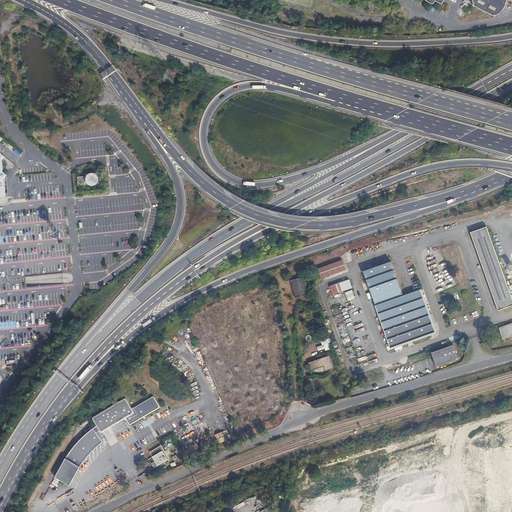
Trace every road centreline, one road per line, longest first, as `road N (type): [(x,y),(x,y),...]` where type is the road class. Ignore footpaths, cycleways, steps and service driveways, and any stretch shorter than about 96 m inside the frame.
road 1 (trunk): [(72,388),(139,328),(211,286),(482,189)]
road 2 (residential): [(511,356),(314,413),(99,511)]
road 3 (motorway): [(511,120),(119,0)]
road 4 (motorway): [(401,132),(290,181),(229,181),(203,139),(224,95),(263,86),(338,97)]
road 5 (motorway): [(140,110),(205,185),(266,219),(341,224),(482,189)]
road 6 (motorway): [(189,275),(511,91)]
road 7 (motorway): [(511,36),(342,42),(150,0)]
road 8 (motorway): [(189,275),(401,176),(465,162),(511,167)]
road 9 (motorway): [(511,83),(229,230)]
road 10 (motorway): [(62,0),(338,97)]
road 11 (motorway): [(140,110),(180,187),(179,222),(78,358)]
road 12 (trunk): [(229,230),(145,292),(78,358)]
road 13 (trunk): [(401,132),(229,230)]
road 14 (motorway): [(338,97),(511,147)]
road 15 (motorway): [(17,0),(79,35),(140,110)]
road 16 (motorway): [(72,388),(135,318),(189,275)]
road 17 (unknown): [(385,358),(350,372),(321,295),(325,285),(355,273)]
road 18 (trunk): [(0,503),(72,388)]
road 19 (trunk): [(78,358),(0,469)]
road 20 (trunk): [(511,70),(401,132)]
